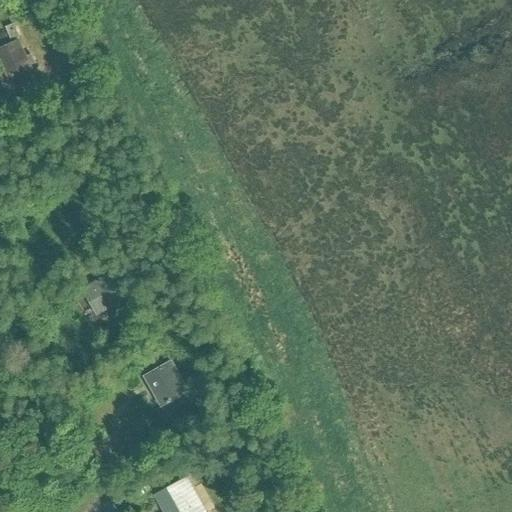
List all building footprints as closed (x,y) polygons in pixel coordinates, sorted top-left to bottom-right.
[(13,24),(5,27),(10,40),(19,37),(13,24)] [(26,54),(19,38),(0,46),(0,57),(12,89),(37,79),(31,64),(36,62),(32,52),(26,54)] [(97,315),(136,293),(121,266),(82,288),(97,315)] [(143,376),(161,408),(184,394),(187,400),(198,393),(191,381),(185,384),(172,360),(143,376)] [(164,511),(206,511),(186,476),(179,480),(155,494),(164,511)]
